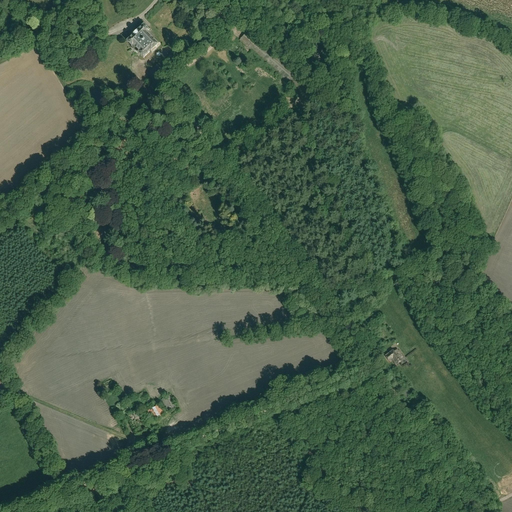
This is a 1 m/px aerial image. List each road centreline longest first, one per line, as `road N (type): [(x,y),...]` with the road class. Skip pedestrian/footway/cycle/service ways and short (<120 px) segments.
road 1 (unclassified): [(126,466),(373,367)]
road 2 (unclassified): [(221,159),(163,81),(233,26),(218,0)]
road 3 (unclassified): [(479,511),(373,367)]
road 4 (unclassified): [(324,301),(221,159)]
road 5 (unclassified): [(324,301),(482,240)]
road 6 (unclassified): [(221,159),(320,78)]
road 7 (unclassified): [(320,78),(220,0)]
road 8 (unclassified): [(13,511),(126,466)]
road 9 (unclassified): [(155,0),(140,17),(107,31),(44,29)]
